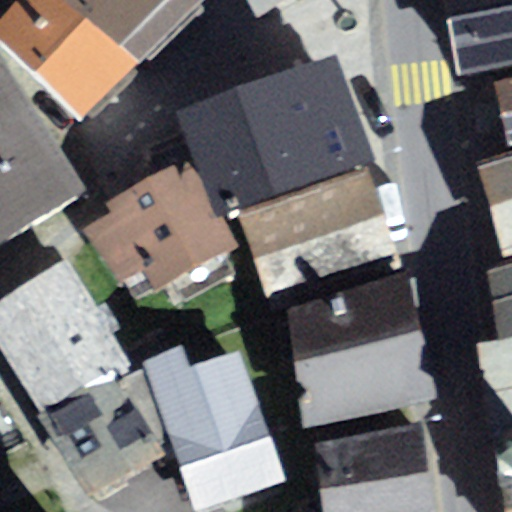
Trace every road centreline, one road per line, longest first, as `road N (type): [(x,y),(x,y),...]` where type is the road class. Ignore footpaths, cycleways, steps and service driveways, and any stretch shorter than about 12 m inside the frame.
road 1 (primary): [(472,511),(417,32)]
road 2 (residential): [(0,315),(71,248),(157,93),(277,53)]
road 3 (residential): [(81,511),(0,387)]
road 4 (residential): [(277,53),(417,32)]
